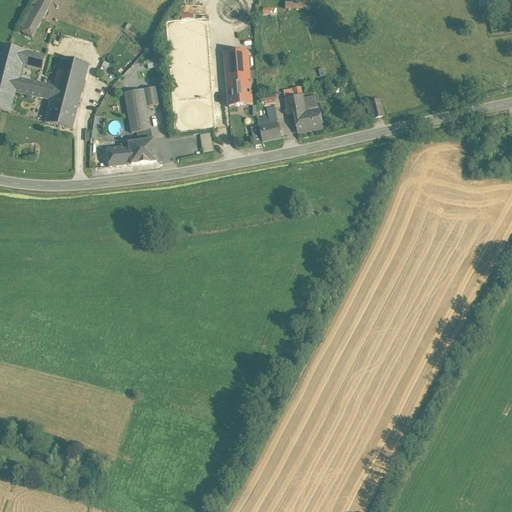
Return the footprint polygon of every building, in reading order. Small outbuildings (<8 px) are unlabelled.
[(32,0),(16,29),(21,32),(27,22),(38,27),(52,0),(32,0)] [(38,27),(27,22),(21,32),(32,38),(38,27)] [(46,57),(0,45),(0,60),(22,66),(42,71),(46,57)] [(248,52),(225,54),(227,86),(250,84),(248,52)] [(89,65),(61,58),(54,87),(51,100),(78,107),(89,65)] [(22,66),(0,60),(0,111),(10,114),(15,93),(19,79),(22,66)] [(54,87),(19,79),(15,93),(51,100),(54,87)] [(250,84),(227,86),(228,106),(252,105),(250,84)] [(155,88),(124,94),(132,134),(151,131),(147,108),(159,106),(155,88)] [(301,88),(292,90),(294,98),(302,96),(301,88)] [(294,98),(285,100),(288,117),(294,116),(297,134),(308,132),(305,112),(302,96),(294,98)] [(78,107),(51,100),(45,123),(72,130),(78,107)] [(379,101),(370,103),(374,119),(383,117),(379,101)] [(320,110),(305,112),(308,132),(323,129),(320,110)] [(104,118),(95,117),(91,139),(101,140),(104,118)] [(268,117),(257,119),(259,127),(269,125),(268,117)] [(269,125),(259,127),(262,143),(281,139),(277,123),(269,125)] [(132,134),(129,135),(131,144),(129,145),(131,166),(157,163),(154,141),(153,141),(151,131),(132,134)] [(203,152),(213,151),(211,134),(201,135),(203,152)] [(129,143),(108,144),(106,146),(109,168),(131,166),(129,145),(129,143)]
